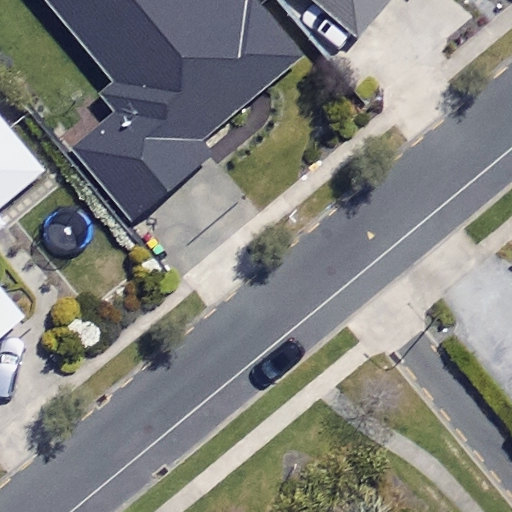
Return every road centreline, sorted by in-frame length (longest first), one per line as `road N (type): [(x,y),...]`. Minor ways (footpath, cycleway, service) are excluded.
road 1 (residential): [(335,255),(20,511)]
road 2 (residential): [(335,255),(511,467)]
road 3 (residential): [(511,109),(335,255)]
